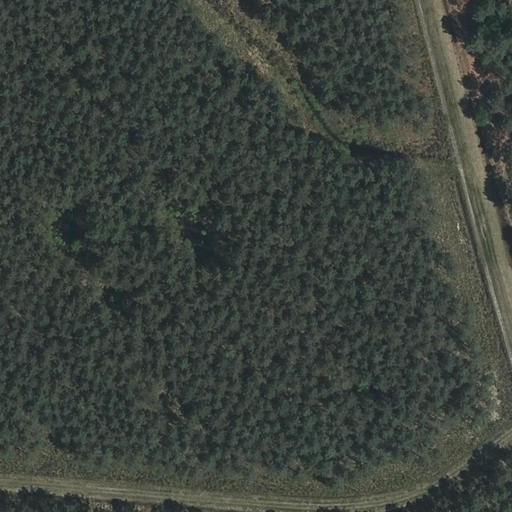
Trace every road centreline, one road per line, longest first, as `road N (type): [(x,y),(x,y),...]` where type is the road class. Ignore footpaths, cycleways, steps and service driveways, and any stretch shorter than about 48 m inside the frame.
road 1 (track): [(0,481),(325,509),(411,503),(497,442)]
road 2 (track): [(511,496),(378,0)]
